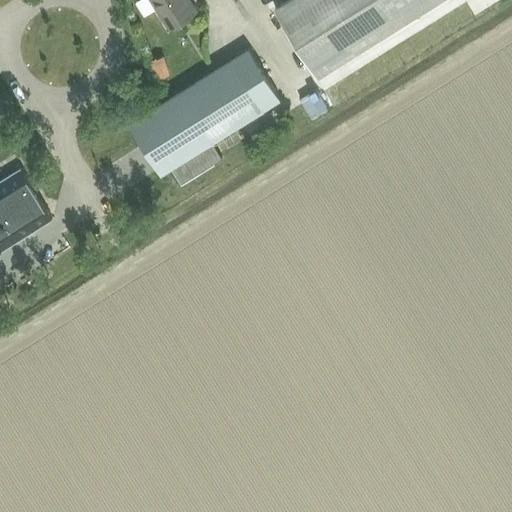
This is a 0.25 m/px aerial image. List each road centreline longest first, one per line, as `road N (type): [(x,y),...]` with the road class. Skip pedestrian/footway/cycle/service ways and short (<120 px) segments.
road 1 (unclassified): [(43,117),(105,71),(110,35),(90,0)]
road 2 (unclassified): [(111,228),(43,117)]
